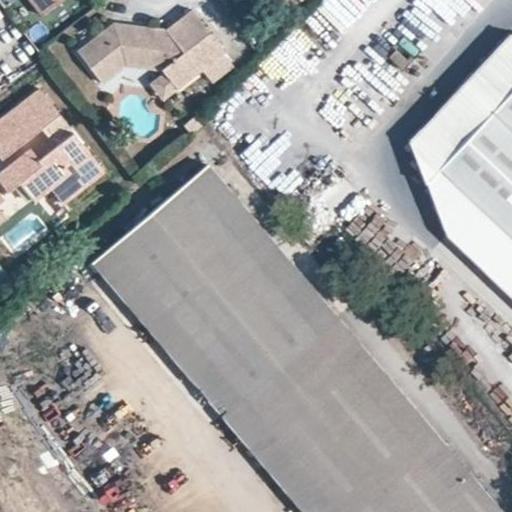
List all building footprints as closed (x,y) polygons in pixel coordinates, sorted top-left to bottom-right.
[(32,0),(38,8),(49,0),(32,0)] [(226,54),(194,12),(169,32),(153,29),(152,34),(140,33),(141,28),(116,24),(80,52),(105,84),(128,67),(163,72),(166,75),(178,91),(203,72),(226,54)] [(511,300),(511,242),(433,167),(511,84),(511,34),(505,32),(404,140),(441,234),(511,300)] [(235,67),(226,54),(203,72),(212,84),(235,67)] [(320,104),(280,67),(275,63),(245,94),(290,136),(320,104)] [(178,91),(166,75),(152,86),(164,101),(178,91)] [(511,84),(433,167),(511,242),(511,84)] [(103,173),(39,90),(0,120),(0,159),(0,160),(41,129),(55,147),(38,160),(30,150),(0,172),(0,183),(7,193),(18,184),(32,202),(49,189),(61,205),(103,173)] [(345,116),(329,131),(343,146),(359,131),(345,116)] [(197,166),(179,181),(310,337),(329,322),(197,166)] [(438,490),(326,356),(310,337),(179,181),(104,247),(236,398),(253,416),(332,511),(489,511),(458,474),(438,490)] [(86,262),(217,414),(236,398),(104,247),(86,262)] [(0,287),(12,279),(0,263),(0,287)] [(329,322),(310,337),(326,356),(438,490),(458,474),(329,322)] [(332,511),(253,416),(236,398),(217,414),(298,511),(332,511)]
